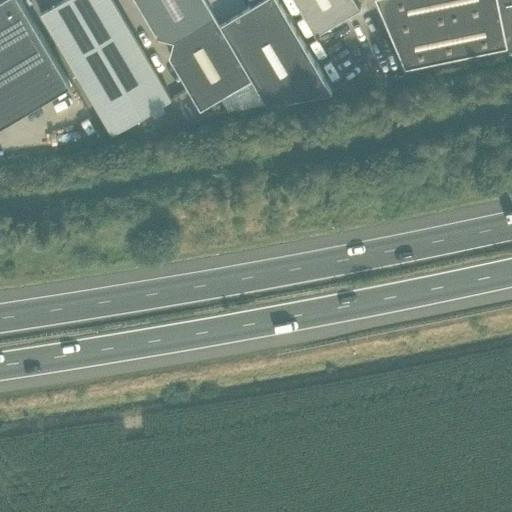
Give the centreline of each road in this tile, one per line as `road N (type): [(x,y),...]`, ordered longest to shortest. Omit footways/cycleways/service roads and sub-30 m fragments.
road 1 (motorway): [(511,229),(0,324)]
road 2 (motorway): [(0,371),(511,277)]
